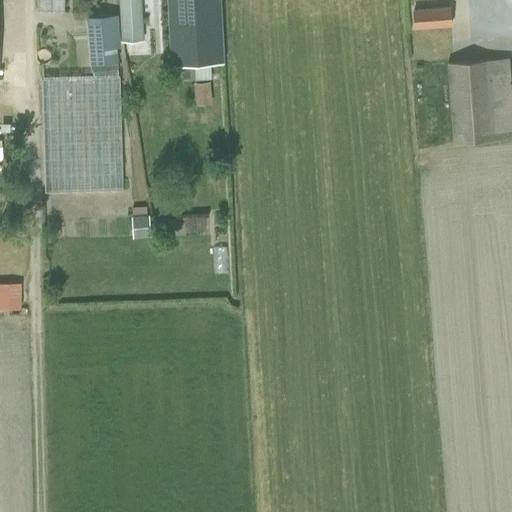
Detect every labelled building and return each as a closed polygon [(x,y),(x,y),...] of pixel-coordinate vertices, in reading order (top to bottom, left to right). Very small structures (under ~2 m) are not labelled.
[(36,0),(36,10),(62,11),(62,0),(36,0)] [(153,24),(151,0),(119,0),(121,27),(120,27),(120,39),(126,39),(141,39),(140,26),(140,25),(153,24)] [(219,0),(166,0),(170,65),(222,63),(219,0)] [(451,26),(450,7),(411,10),(413,29),(451,26)] [(116,14),(85,16),(89,63),(116,61),(116,51),(119,51),(116,14)] [(447,62),(453,142),(511,137),(511,135),(506,58),(447,62)] [(188,67),(189,79),(210,78),(210,65),(188,67)] [(38,79),(44,190),(123,187),(118,75),(38,79)] [(195,105),(212,104),(209,81),(193,83),(195,105)] [(130,215),(132,238),(150,236),(148,214),(130,215)] [(0,308),(20,308),(19,283),(0,282),(0,308)]
